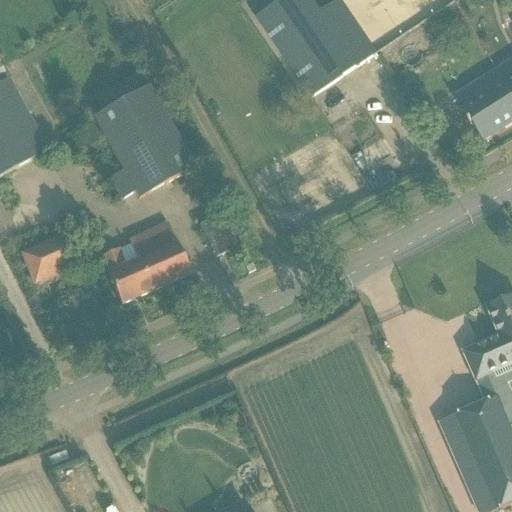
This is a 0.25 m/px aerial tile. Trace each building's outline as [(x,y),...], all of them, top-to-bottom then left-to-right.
[(284,0),(256,19),(300,83),(311,100),(376,56),(365,39),(340,2),(320,15),(310,0),(284,0)] [(496,71),(476,84),(483,95),(462,109),(484,144),(511,125),(511,95),(503,81),(496,71)] [(111,183),(111,184),(121,202),(134,195),(138,201),(194,171),(184,153),(150,91),(148,91),(138,73),(96,97),(106,115),(94,122),(124,176),(111,183)] [(511,75),(503,81),(511,95),(511,75)] [(9,81),(0,86),(0,177),(46,152),(9,81)] [(221,216),(199,227),(215,260),(237,249),(221,216)] [(129,242),(131,247),(100,261),(121,307),(190,277),(168,225),(129,242)] [(67,234),(20,255),(34,287),(81,266),(67,234)] [(489,404),(439,426),(477,511),(498,511),(511,506),(511,429),(503,410),(509,408),(495,375),(511,367),(511,300),(488,311),(500,339),(465,354),(478,383),(480,382),(489,404)] [(102,511),(87,472),(65,480),(77,511),(102,511)]
